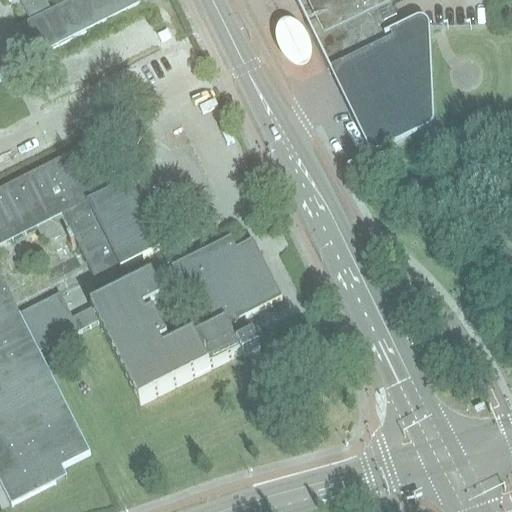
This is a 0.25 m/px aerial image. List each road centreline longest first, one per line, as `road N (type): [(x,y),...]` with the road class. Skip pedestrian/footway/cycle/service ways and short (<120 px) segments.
road 1 (tertiary): [(444,455),(213,0)]
road 2 (tertiary): [(244,511),(444,455)]
road 3 (residential): [(109,99),(0,154)]
